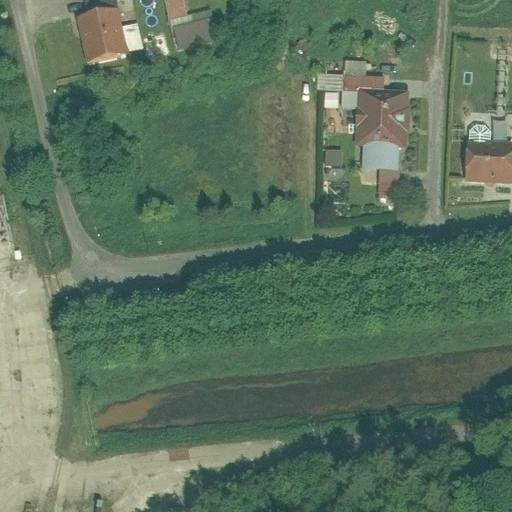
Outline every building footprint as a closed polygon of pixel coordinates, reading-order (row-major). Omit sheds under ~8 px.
[(183,53),(224,43),(216,13),(194,18),(188,0),(183,0),(170,4),(183,53)] [(125,13),(85,22),(95,64),(147,52),(142,26),(128,29),(125,13)] [(405,174),(405,151),(414,151),(416,94),(390,93),(390,81),(327,80),(326,93),(365,93),(363,149),(369,150),(368,172),(405,174)] [(344,112),(330,111),(329,127),(343,127),(344,112)] [(511,147),(478,145),(476,185),(511,186),(511,147)] [(347,154),(332,153),(332,167),(347,168),(347,154)]
